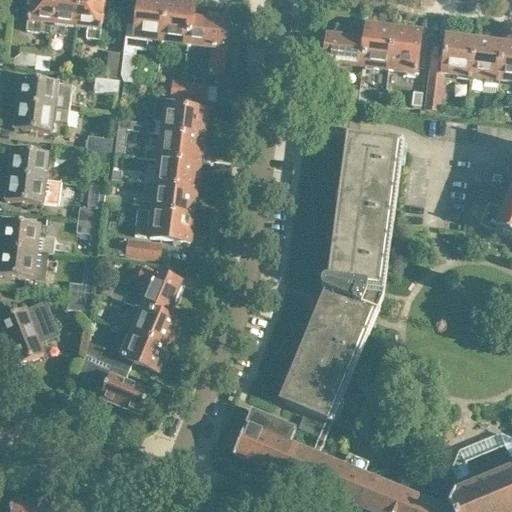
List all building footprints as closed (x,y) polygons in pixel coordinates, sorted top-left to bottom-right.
[(30,0),(26,33),(51,36),(55,0),(30,0)] [(55,0),(51,36),(63,38),(64,28),(75,29),(78,0),(55,0)] [(78,0),(75,29),(87,30),(85,40),(99,41),(104,0),(78,0)] [(123,55),(121,76),(123,83),(132,84),(136,57),(137,50),(147,51),(148,41),(162,43),(167,3),(142,0),(140,0),(136,34),(126,33),(123,55)] [(193,6),(167,3),(162,43),(188,46),(191,21),(193,6)] [(191,21),(188,46),(213,49),(209,74),(222,76),(229,26),(221,25),(222,17),(208,15),(207,23),(191,21)] [(367,28),(365,43),(362,68),(389,71),(393,32),(367,28)] [(420,35),(393,32),(389,71),(404,73),(404,77),(415,78),(420,35)] [(335,90),(338,66),(362,68),(365,43),(328,38),(322,89),(335,90)] [(441,75),(470,79),(475,42),(446,38),(443,60),(432,58),(425,111),(437,113),(441,75)] [(470,79),(498,82),(503,45),(475,42),(470,79)] [(511,46),(503,45),(498,82),(511,84),(511,46)] [(35,69),(37,57),(21,55),(15,60),(14,66),(35,69)] [(37,57),(35,69),(38,73),(48,74),(50,58),(37,57)] [(108,57),(105,78),(116,79),(118,58),(108,57)] [(71,68),(70,76),(79,78),(80,70),(71,68)] [(17,106),(55,111),(68,113),(71,87),(20,81),(17,106)] [(93,94),(118,96),(119,87),(94,84),(93,94)] [(173,94),(172,98),(215,104),(217,90),(174,85),(174,90),(173,94)] [(359,93),(357,107),(367,108),(369,91),(359,90),(359,93)] [(357,107),(359,93),(339,91),(335,93),(334,93),(332,104),(357,107)] [(411,107),(421,109),(423,95),(413,94),(411,107)] [(159,135),(202,141),(205,114),(177,111),(177,103),(163,101),(155,100),(152,122),(155,123),(160,123),(159,135)] [(17,106),(14,132),(58,138),(65,138),(68,113),(55,111),(17,106)] [(487,107),(485,119),(493,120),(495,108),(487,107)] [(119,122),(118,130),(127,131),(153,135),(154,126),(119,122)] [(118,130),(115,156),(124,157),(127,131),(118,130)] [(159,135),(155,161),(199,167),(202,141),(159,135)] [(278,403),(284,406),(332,426),(334,420),(338,422),(345,405),(336,401),(372,312),(391,166),(405,167),(407,148),(403,148),(403,146),(346,138),(343,161),(342,165),(337,208),(336,213),(331,256),(328,281),(327,281),(326,281),(324,282),(323,282),(322,283),(322,284),(321,285),(321,286),(321,287),(321,288),(321,289),(322,290),(323,291),(324,292),(325,293),(278,403)] [(88,139),(86,151),(111,155),(113,143),(88,139)] [(85,164),(110,167),(111,155),(86,151),(85,164)] [(11,152),(8,178),(46,182),(47,169),(54,170),(56,158),(11,152)] [(145,179),(145,180),(144,186),(196,193),(199,167),(155,161),(154,175),(150,175),(149,175),(148,175),(147,176),(146,177),(145,179)] [(113,172),(112,182),(121,183),(122,173),(113,172)] [(8,178),(5,204),(58,210),(61,184),(46,182),(8,178)] [(142,205),(141,211),(193,218),(196,193),(144,186),(143,197),(135,196),(134,203),(142,205)] [(236,440),(231,451),(234,454),(233,457),(256,467),(258,472),(269,477),(274,474),(309,488),(309,492),(321,497),(324,494),(328,496),(329,501),(340,505),(343,503),(358,510),(358,511),(511,511),(511,192),(505,211),(489,204),(480,225),(511,238),(511,441),(502,437),(460,454),(452,472),(456,481),(461,479),(466,491),(453,497),(447,511),(364,477),(369,466),(348,457),(343,468),(289,446),(296,431),(251,413),(240,439),(236,440)] [(106,197),(105,207),(118,208),(119,199),(106,197)] [(77,223),(103,226),(104,214),(79,211),(77,223)] [(134,238),(136,238),(189,245),(193,218),(141,211),(137,211),(134,238)] [(100,250),(103,226),(77,223),(76,235),(90,237),(88,248),(100,250)] [(3,224),(0,245),(0,250),(37,255),(48,257),(53,257),(55,242),(46,241),(47,229),(3,224)] [(119,257),(158,262),(160,247),(120,243),(119,257)] [(48,257),(37,255),(0,250),(0,278),(45,284),(48,257)] [(70,286),(69,299),(93,302),(96,283),(98,263),(97,263),(86,261),(83,288),(70,286)] [(180,285),(144,271),(140,282),(152,288),(142,311),(179,326),(165,320),(172,304),(177,306),(184,289),(179,287),(180,285)] [(102,294),(113,299),(117,291),(105,286),(102,294)] [(128,295),(117,291),(113,299),(124,303),(128,295)] [(69,299),(67,312),(82,314),(81,323),(91,325),(93,302),(69,299)] [(45,305),(0,323),(0,324),(18,368),(44,358),(38,345),(58,337),(45,305)] [(134,307),(129,319),(137,323),(132,335),(169,351),(179,326),(142,311),(134,307)] [(103,349),(97,362),(128,375),(133,364),(159,375),(169,351),(132,335),(132,336),(120,331),(111,352),(103,349)] [(106,387),(100,402),(140,419),(150,395),(124,384),(128,375),(97,362),(86,357),(77,377),(78,377),(79,376),(106,387)] [(302,420),(298,430),(318,439),(323,428),(302,420)] [(62,511),(62,509),(52,507),(52,505),(13,500),(11,511),(10,511),(62,511)]
